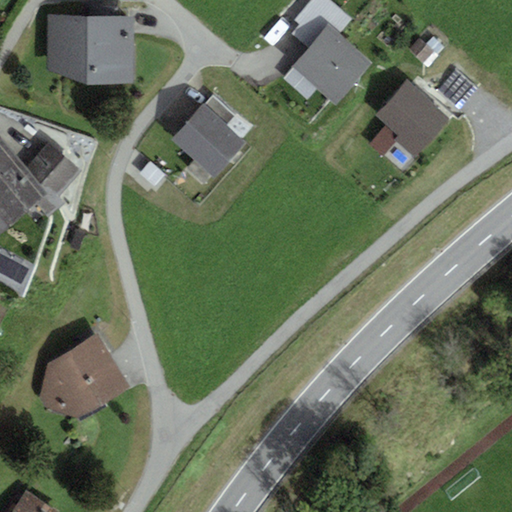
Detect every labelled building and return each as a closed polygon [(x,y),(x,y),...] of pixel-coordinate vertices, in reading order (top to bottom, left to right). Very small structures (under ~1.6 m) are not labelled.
[(328,26),(337,33),(351,18),(329,0),(312,0),(295,20),(300,24),(291,34),(309,49),(328,26)] [(133,18),(48,15),(46,71),(134,84),(133,18)] [(336,106),(372,63),(337,33),(328,26),(309,49),(292,68),(318,90),(336,106)] [(420,38),(409,49),(427,67),(438,56),(437,55),(426,45),(420,38)] [(426,45),(437,55),(444,48),(433,38),(426,45)] [(318,90),(292,68),(283,79),(309,100),(318,90)] [(459,110),(478,88),(456,70),(437,92),(459,110)] [(450,119),(407,80),(375,116),(387,126),(398,137),(394,140),(396,142),(415,159),(419,155),(450,119)] [(211,96),(203,105),(226,126),(234,116),(211,96)] [(203,105),(171,140),(214,178),(245,143),(226,126),(203,105)] [(394,140),(398,137),(387,126),(368,145),(380,157),(396,142),(394,140)] [(0,236),(38,203),(47,195),(25,170),(0,141),(0,236)] [(48,145),(25,170),(47,195),(38,203),(50,218),(66,204),(59,196),(80,172),(48,145)] [(165,174),(151,162),(139,176),(154,187),(165,174)] [(131,388),(97,334),(47,365),(39,400),(46,410),(81,419),(131,388)] [(56,511),(24,493),(13,511),(56,511)]
